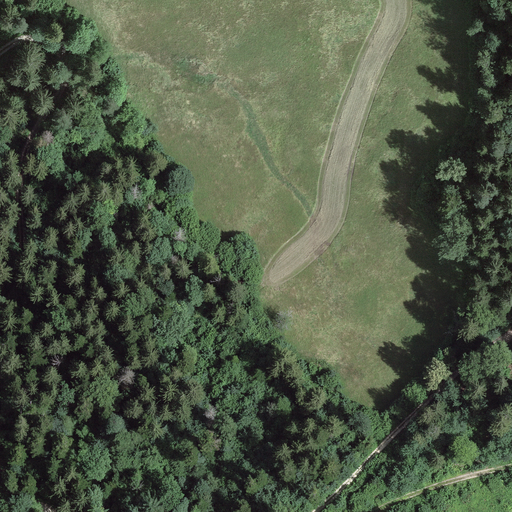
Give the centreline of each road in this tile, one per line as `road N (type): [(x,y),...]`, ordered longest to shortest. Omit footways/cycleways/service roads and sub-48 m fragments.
road 1 (track): [(0,54),(38,37),(57,46),(64,65),(25,154),(21,266),(0,309)]
road 2 (track): [(511,327),(443,383),(315,511)]
road 3 (track): [(374,511),(511,464)]
